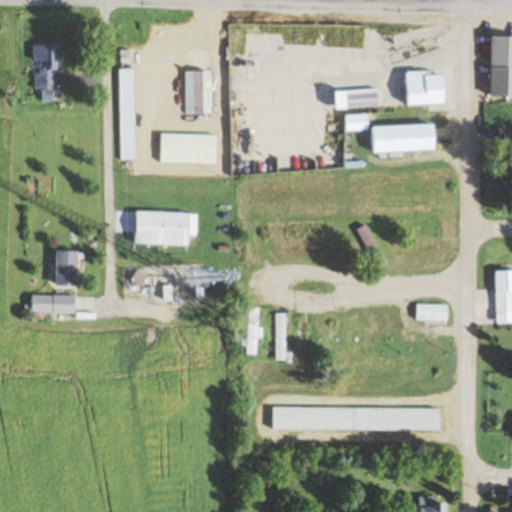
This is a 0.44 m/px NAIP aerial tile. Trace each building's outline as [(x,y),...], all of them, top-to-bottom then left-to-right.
[(511,36),(493,36),(493,96),(511,95),(511,36)] [(55,100),(55,70),(61,71),(61,45),(34,45),(34,90),(43,90),(43,100),(55,100)] [(186,72),(186,114),(207,114),(207,72),(186,72)] [(410,72),(410,104),(448,104),(448,72),(410,72)] [(338,89),(338,108),(380,108),(380,89),(338,89)] [(437,124),(373,126),(374,153),(438,151),(437,124)] [(511,130),(500,130),(500,152),(511,152),(511,130)] [(191,213),(138,211),(137,245),(191,246),(191,213)] [(252,223),(276,264),(286,257),(262,217),(252,223)] [(388,262),(367,224),(357,229),(378,267),(388,262)] [(365,257),(343,226),(335,231),(358,263),(365,257)] [(79,251),(57,251),(57,285),(79,285),(79,251)] [(511,270),(497,271),(497,323),(511,322),(511,270)] [(76,295),(32,295),(32,313),(76,313),(76,295)] [(416,321),(449,321),(449,304),(416,304),(416,321)] [(244,355),(259,355),(259,307),(244,307),(244,355)] [(387,355),(411,355),(411,333),(399,333),(399,307),(387,307),(387,355)] [(276,313),(276,360),(287,360),(287,313),(276,313)] [(334,361),(345,361),(345,313),(334,313),(334,361)] [(296,362),(308,362),(307,315),(296,315),(296,362)] [(511,338),(498,338),(497,357),(511,358),(511,353),(511,338)] [(441,430),(441,407),(274,407),(274,430),(441,430)] [(419,501),(419,511),(449,511),(449,500),(419,501)]
